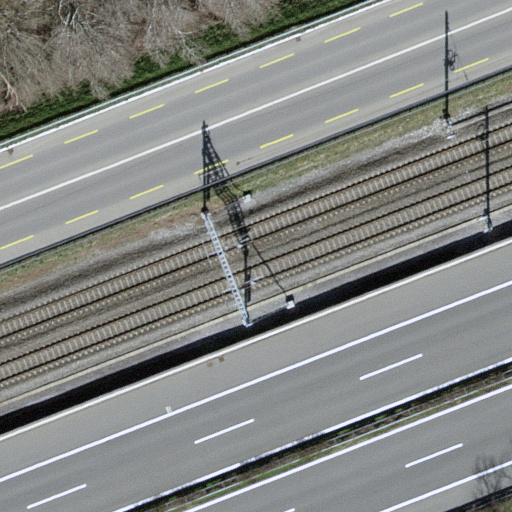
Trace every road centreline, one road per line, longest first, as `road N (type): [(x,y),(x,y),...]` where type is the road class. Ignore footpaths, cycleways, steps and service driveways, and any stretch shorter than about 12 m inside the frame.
road 1 (primary): [(511,6),(0,206)]
road 2 (motorway): [(511,317),(8,511)]
road 3 (motorway): [(290,511),(511,425)]
